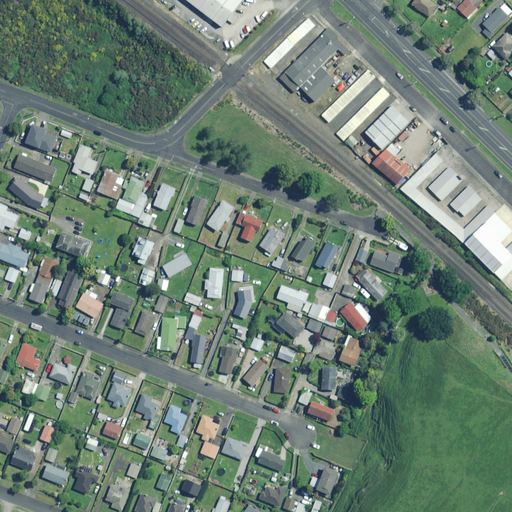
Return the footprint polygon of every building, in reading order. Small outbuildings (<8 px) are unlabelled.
[(179,0),(222,30),(243,0),(179,0)] [(438,6),(428,0),(414,0),(411,5),(430,18),(438,6)] [(476,8),(467,0),(465,0),(457,8),(467,18),(476,8)] [(509,15),(499,7),(483,25),(486,28),(482,32),(489,38),(509,15)] [(339,44),(324,30),(280,73),(295,88),(317,67),(339,44)] [(511,48),(511,37),(507,33),(493,47),(506,60),(511,54),(509,51),(511,48)] [(317,67),(295,88),(309,102),(331,81),(317,67)] [(410,122),(393,105),(365,132),(382,149),(410,122)] [(46,130),(32,125),(25,143),(51,153),(58,135),(46,130)] [(72,134),(62,130),(61,135),(70,139),(72,134)] [(358,142),(351,135),(345,142),(352,148),(358,142)] [(92,149),(81,145),(74,162),(76,163),(72,172),(80,175),(82,170),(93,174),(97,162),(88,158),(92,149)] [(434,154),(438,151),(435,148),(430,154),(425,150),(418,158),(422,162),(424,164),(434,154)] [(405,172),(381,150),(368,165),(392,187),(405,172)] [(464,244),(495,212),(488,205),(464,229),(416,188),(443,161),(436,153),(400,189),(455,235),(464,244)] [(56,169),(19,154),(14,168),(50,182),(56,169)] [(463,180),(449,166),(428,187),(442,201),(463,180)] [(119,175),(106,170),(97,192),(116,199),(124,179),(118,177),(119,175)] [(145,182),(132,177),(122,199),(120,198),(116,208),(140,218),(138,223),(148,227),(153,217),(142,212),(148,196),(140,192),(145,182)] [(50,198),(44,196),(37,194),(19,178),(9,190),(27,206),(39,210),(41,206),(47,208),(50,198)] [(94,182),(86,178),(82,189),(90,192),(94,182)] [(174,189),(162,184),(154,205),(166,210),(174,189)] [(482,199),(468,186),(450,204),(457,211),(459,210),(464,216),(482,199)] [(206,201),(195,197),(187,222),(198,226),(206,201)] [(234,208),(223,200),(207,224),(218,232),(225,220),(228,222),(230,219),(228,217),(234,208)] [(8,207),(0,203),(0,228),(3,230),(5,225),(13,229),(18,216),(6,211),(8,207)] [(262,221),(240,213),(236,223),(245,227),(241,238),(251,242),(256,231),(258,232),(262,221)] [(184,221),(179,219),(174,231),(179,233),(184,221)] [(285,235),(272,226),(259,246),(266,250),(264,253),(270,257),(285,235)] [(511,254),(484,226),(466,244),(493,272),(511,254)] [(32,232),(22,229),(18,237),(28,241),(32,232)] [(88,243),(62,232),(56,248),(82,258),(88,243)] [(229,235),(223,232),(218,245),(224,247),(229,235)] [(154,244),(139,237),(132,255),(140,258),(138,262),(144,265),(148,255),(149,255),(154,244)] [(315,242),(308,238),(305,243),(301,241),(292,257),(302,263),(315,242)] [(339,247),(327,241),(315,265),(320,268),(321,267),(327,270),(339,247)] [(4,242),(3,244),(0,242),(0,259),(23,268),(29,254),(21,251),(22,249),(9,244),(4,242)] [(368,252),(360,249),(355,260),(363,263),(368,252)] [(388,256),(375,251),(370,264),(401,276),(403,270),(398,268),(402,256),(390,252),(388,256)] [(191,264),(185,254),(163,266),(169,277),(191,264)] [(290,262),(278,257),(276,261),(273,261),(272,265),(286,271),(290,262)] [(58,263),(46,258),(40,274),(52,279),(58,263)] [(19,271),(10,267),(5,279),(15,283),(19,271)] [(155,272),(144,268),(138,283),(149,287),(155,272)] [(223,269),(210,268),(209,281),(206,280),(205,289),(208,290),(207,297),(221,298),(223,269)] [(369,274),(364,268),(355,276),(377,301),(387,292),(370,273),(369,274)] [(106,272),(97,269),(95,272),(100,274),(97,282),(107,285),(110,276),(105,274),(106,272)] [(83,277),(69,271),(59,298),(61,299),(59,305),(70,309),(83,277)] [(243,271),(232,271),(232,281),(242,281),(243,271)] [(337,276),(328,272),(323,284),(332,288),(337,276)] [(50,284),(35,278),(30,291),(32,292),(29,299),(42,304),(50,284)] [(57,298),(62,281),(55,278),(49,295),(57,298)] [(169,281),(158,279),(157,289),(167,291),(169,281)] [(355,288),(346,284),(342,294),(351,298),(355,288)] [(299,292),(282,285),(277,298),(289,303),(287,308),(299,313),(304,300),(306,300),(308,294),(299,291),(299,292)] [(246,319),(252,303),(251,290),(237,291),(239,301),(234,314),(246,319)] [(97,296),(91,292),(89,296),(84,293),(76,307),(95,318),(103,304),(95,300),(97,296)] [(134,300),(114,292),(110,303),(118,306),(111,325),(123,329),(134,300)] [(201,298),(187,293),(184,300),(198,306),(201,298)] [(169,298),(160,294),(154,310),(163,313),(169,298)] [(307,313),(311,303),(306,301),(303,311),(307,313)] [(354,307),(350,303),(340,311),(357,332),(372,319),(359,304),(354,307)] [(312,304),(308,314),(333,323),(336,313),(329,310),(330,309),(318,304),(317,305),(312,304)] [(156,315),(143,310),(135,332),(148,337),(156,315)] [(305,327),(286,311),(277,323),(295,339),(305,327)] [(201,318),(193,315),(189,326),(197,329),(201,318)] [(161,337),(158,337),(157,349),(174,351),(177,327),(185,328),(186,317),(175,316),(175,319),(163,318),(161,337)] [(323,324),(315,321),(311,330),(319,334),(323,324)] [(337,331),(326,326),(322,336),(333,340),(337,331)] [(250,334),(243,332),(240,339),(247,342),(250,334)] [(206,336),(194,335),(192,346),(193,346),(191,362),(202,364),(206,336)] [(363,342),(348,336),(345,345),(339,361),(355,366),(363,342)] [(264,341),(254,337),(250,347),(260,351),(264,341)] [(36,348),(22,344),(15,364),(37,371),(41,361),(32,358),(36,348)] [(239,349),(224,345),(221,355),(224,356),(219,372),(230,375),(233,365),(234,365),(239,349)] [(340,353),(322,345),(317,355),(335,363),(340,353)] [(296,352),(282,347),(277,357),(291,363),(296,352)] [(268,367),(259,360),(243,379),(253,387),(268,367)] [(67,369),(55,364),(50,377),(70,385),(77,367),(69,364),(67,369)] [(336,368),(323,367),(321,389),(335,390),(336,368)] [(291,369),(276,368),(273,392),(288,394),(291,369)] [(8,373),(0,369),(0,381),(3,383),(8,373)] [(94,375),(85,371),(77,393),(93,400),(100,383),(92,380),(94,375)] [(121,385),(123,380),(113,376),(112,381),(114,382),(107,399),(114,402),(113,406),(119,408),(120,404),(124,406),(131,389),(121,385)] [(50,390),(28,382),(24,393),(46,401),(50,390)] [(312,394),(303,390),(298,402),(307,405),(312,394)] [(78,394),(72,392),(68,401),(74,403),(78,394)] [(153,398),(142,394),(136,411),(145,414),(144,418),(152,421),(158,405),(151,402),(153,398)] [(334,410),(312,401),(308,413),(330,421),(334,410)] [(181,409),(171,405),(164,422),(173,425),(171,431),(180,434),(187,416),(180,413),(181,409)] [(99,412),(97,418),(99,418),(98,421),(102,422),(103,420),(106,421),(108,416),(99,412)] [(202,439),(208,442),(210,437),(214,439),(219,425),(221,422),(203,415),(197,432),(203,435),(202,439)] [(21,421),(13,418),(8,431),(16,435),(21,421)] [(123,428),(108,421),(103,433),(118,440),(123,428)] [(55,429),(46,425),(40,439),(49,443),(55,429)] [(14,439),(0,432),(0,450),(8,454),(14,439)] [(153,439),(138,433),(133,444),(149,450),(153,439)] [(187,437),(181,434),(177,443),(184,446),(187,437)] [(248,445),(228,437),(222,452),(242,460),(241,463),(248,465),(252,455),(245,452),(248,445)] [(89,438),(85,447),(95,451),(99,442),(89,438)] [(220,447),(205,442),(201,453),(215,459),(220,447)] [(269,448),(260,444),(255,456),(260,458),(258,463),(281,472),(286,460),(268,452),(269,448)] [(168,451),(155,446),(152,456),(164,461),(168,451)] [(58,451),(49,448),(44,459),(53,463),(58,451)] [(35,457),(16,449),(11,463),(30,471),(35,457)] [(142,465),(133,461),(127,475),(136,479),(142,465)] [(69,473),(47,465),(42,477),(64,486),(69,473)] [(339,473),(325,467),(316,490),(329,495),(339,473)] [(99,477),(78,469),(75,476),(79,478),(74,489),(87,494),(92,481),(96,483),(99,477)] [(171,478),(162,474),(156,487),(166,491),(171,478)] [(203,486),(196,483),(197,479),(192,477),(191,481),(193,482),(189,492),(199,496),(203,486)] [(130,490),(112,484),(106,500),(113,503),(112,507),(122,511),(130,490)] [(257,489),(248,485),(244,493),(254,497),(257,489)] [(277,490),(265,485),(259,499),(279,507),(286,490),(278,486),(277,490)] [(150,511),(152,508),(154,509),(152,511),(153,511),(158,511),(162,505),(156,502),(157,500),(156,499),(142,493),(135,511),(137,511),(150,511)] [(225,498),(221,496),(216,509),(213,508),(211,511),(226,511),(230,503),(224,501),(225,498)] [(295,501),(286,498),(283,508),(291,511),(295,501)] [(181,511),(184,506),(172,502),(167,511),(181,511)] [(305,511),(308,506),(298,503),(295,511),(305,511)]
